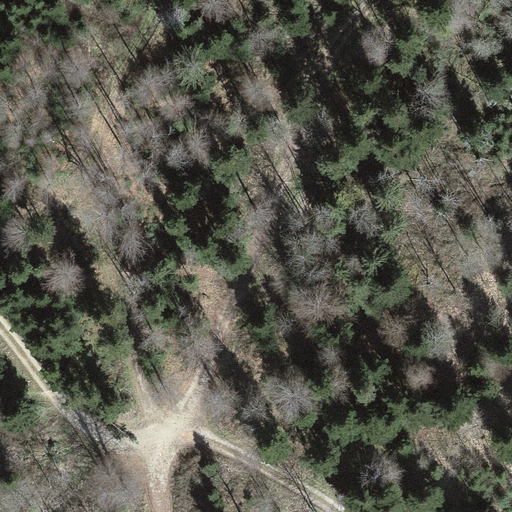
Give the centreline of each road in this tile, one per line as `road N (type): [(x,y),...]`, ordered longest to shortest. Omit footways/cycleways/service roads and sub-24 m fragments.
road 1 (track): [(0,328),(88,427),(129,439),(178,428),(334,61),(379,0)]
road 2 (track): [(178,428),(340,511)]
